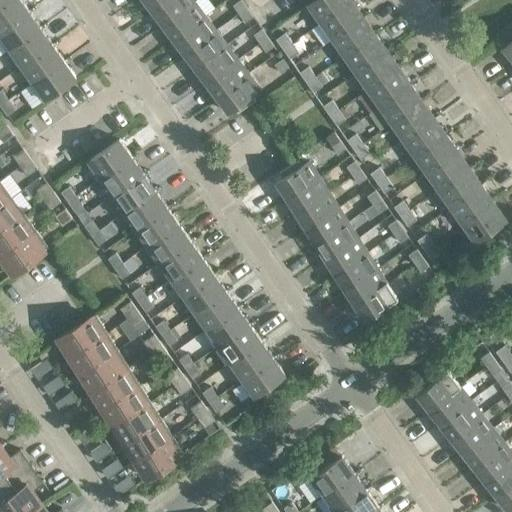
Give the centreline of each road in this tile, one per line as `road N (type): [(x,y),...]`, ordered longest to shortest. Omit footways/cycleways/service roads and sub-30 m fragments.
road 1 (residential): [(350,387),(85,0)]
road 2 (residential): [(171,511),(350,387)]
road 3 (residential): [(112,511),(0,350)]
road 4 (residential): [(350,387),(511,276)]
road 5 (residential): [(511,147),(409,0)]
road 6 (residential): [(438,511),(350,387)]
